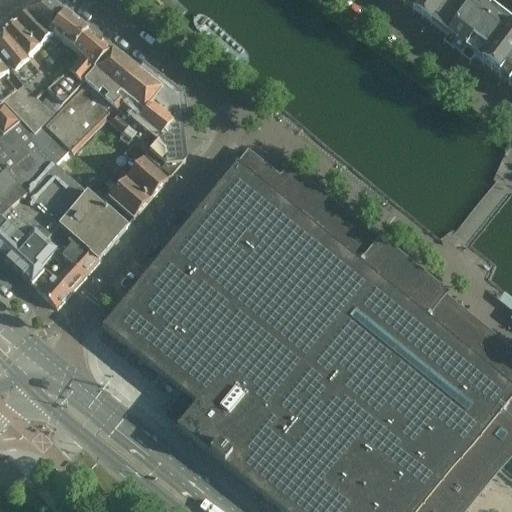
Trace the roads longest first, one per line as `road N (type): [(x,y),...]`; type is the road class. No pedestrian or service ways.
road 1 (residential): [(66,335),(240,123),(86,0)]
road 2 (secondary): [(231,511),(119,423),(31,368)]
road 3 (secondary): [(31,368),(89,437),(183,511)]
road 4 (residential): [(497,113),(355,0)]
